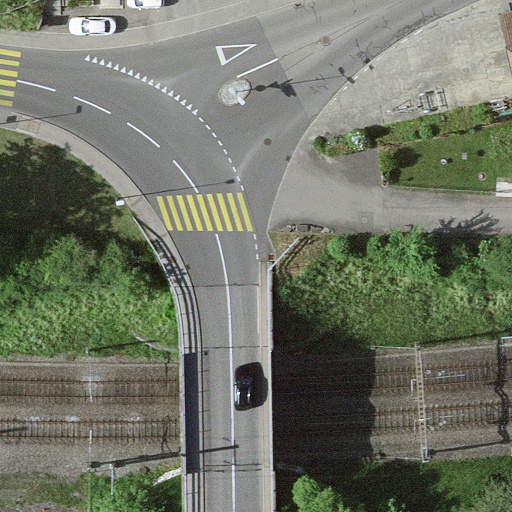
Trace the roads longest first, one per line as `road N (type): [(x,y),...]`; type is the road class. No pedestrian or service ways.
road 1 (tertiary): [(233,511),(220,246),(196,188),(150,134)]
road 2 (tertiary): [(426,0),(150,134)]
road 3 (tertiary): [(150,134),(57,90),(0,76)]
